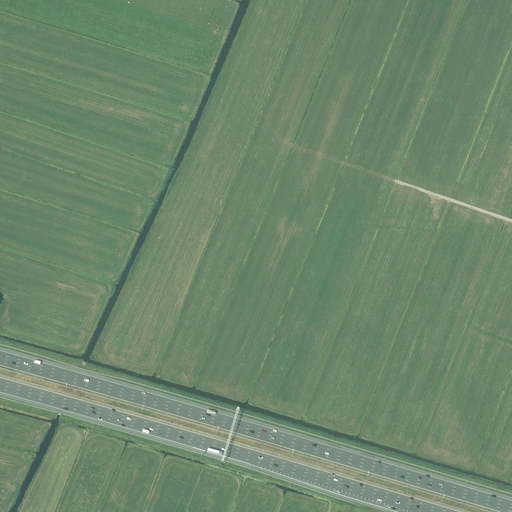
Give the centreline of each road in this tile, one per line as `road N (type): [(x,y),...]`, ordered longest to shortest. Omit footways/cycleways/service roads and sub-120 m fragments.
road 1 (motorway): [(511,508),(0,358)]
road 2 (motorway): [(0,385),(435,511)]
road 3 (track): [(287,142),(511,221)]
